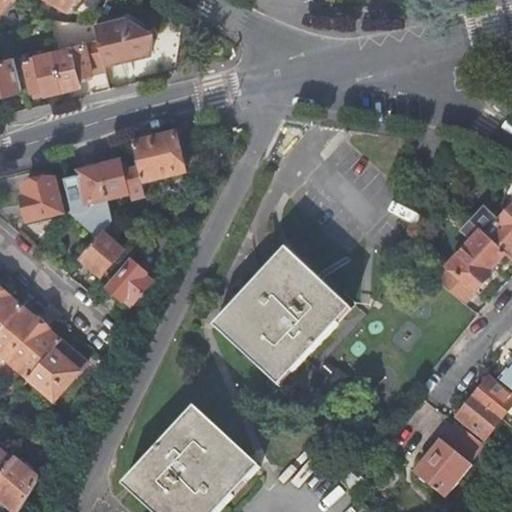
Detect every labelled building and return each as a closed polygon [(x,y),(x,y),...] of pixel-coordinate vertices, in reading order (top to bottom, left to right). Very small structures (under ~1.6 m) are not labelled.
[(0,0),(0,11),(10,0),(0,0)] [(52,0),(67,9),(72,1),(72,0),(52,0)] [(128,19),(97,26),(100,42),(106,65),(153,54),(154,33),(128,19)] [(106,65),(100,42),(87,45),(94,75),(107,72),(106,65)] [(87,45),(55,53),(64,91),(82,87),(80,78),(94,75),(87,45)] [(64,91),(55,53),(26,60),(33,92),(46,89),(47,95),(64,91)] [(0,96),(23,91),(16,58),(0,61),(0,96)] [(35,98),(47,95),(46,89),(33,92),(35,98)] [(178,135),(134,145),(140,170),(143,184),(155,182),(187,174),(182,150),(178,135)] [(130,177),(125,178),(121,163),(101,168),(108,200),(132,194),(134,200),(147,197),(143,184),(140,170),(134,171),(129,172),(130,177)] [(102,235),(113,222),(108,200),(101,168),(79,172),(81,178),(76,179),(73,180),(73,179),(66,181),(73,211),(71,213),(84,226),(87,222),(102,235)] [(501,211),(495,218),(493,220),(497,223),(511,207),(511,176),(510,175),(501,211)] [(28,222),(64,214),(56,181),(38,185),(25,188),(27,198),(23,199),(28,222)] [(155,182),(143,184),(147,197),(147,200),(158,197),(155,182)] [(446,202),(436,212),(444,218),(453,208),(446,202)] [(485,237),(505,255),(511,261),(511,207),(497,223),(493,220),(495,218),(488,212),(486,214),(481,214),(479,212),(469,223),(470,224),(485,237)] [(112,241),(127,225),(113,222),(102,235),(99,239),(81,260),(102,278),(124,252),(112,241)] [(87,222),(84,226),(99,239),(102,235),(87,222)] [(436,282),(465,305),(491,278),(487,274),(496,265),(505,255),(485,237),(470,224),(462,232),(473,241),(436,282)] [(215,330),(281,390),(351,312),(287,253),(215,330)] [(135,305),(153,285),(145,278),(147,276),(133,264),(110,291),(124,303),(128,299),(135,305)] [(0,334),(22,309),(0,289),(0,334)] [(131,309),(135,305),(128,299),(124,303),(131,309)] [(62,344),(22,309),(0,334),(0,355),(30,381),(31,380),(62,344)] [(87,365),(62,344),(31,380),(56,402),(87,365)] [(499,381),(511,391),(511,364),(511,365),(499,381)] [(474,400),(502,421),(511,408),(511,396),(490,380),(482,390),(474,400)] [(486,440),(502,421),(474,400),(467,409),(459,418),(486,440)] [(259,470),(194,408),(158,448),(122,487),(149,511),(220,511),(228,504),(259,470)] [(469,463),(484,446),(457,424),(436,449),(416,474),(447,499),(473,466),(469,463)] [(0,474),(11,461),(0,451),(0,474)] [(21,511),(40,480),(14,459),(11,461),(0,474),(0,501),(12,511),(21,511)] [(341,483),(353,495),(364,482),(352,469),(341,483)]
